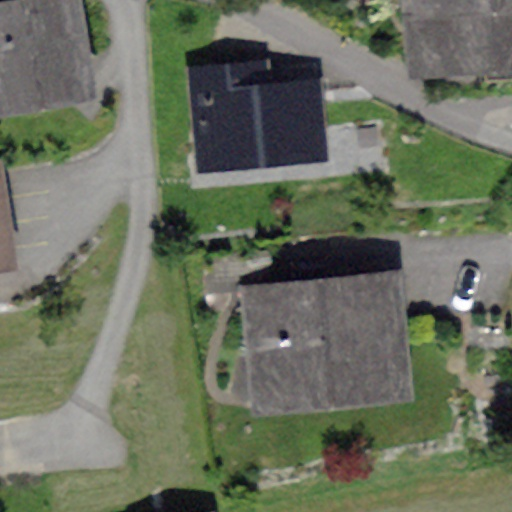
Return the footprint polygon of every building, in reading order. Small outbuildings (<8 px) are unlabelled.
[(12,0),(0,2),(0,88),(83,74),(70,0),(12,0)] [(511,0),(404,0),(409,55),(511,47),(511,0)] [(206,147),(311,138),(306,83),(255,87),(253,64),(200,69),(206,147)] [(204,283),(265,277),(262,243),(201,248),(204,283)] [(266,382),(390,371),(382,281),(257,293),(266,382)]
